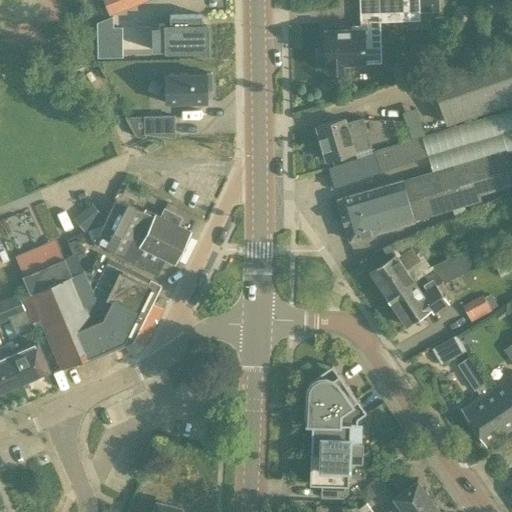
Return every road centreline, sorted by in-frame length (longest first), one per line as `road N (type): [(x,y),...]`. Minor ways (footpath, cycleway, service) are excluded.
road 1 (residential): [(470,496),(352,327),(257,323)]
road 2 (residential): [(179,349),(173,318),(229,193),(260,180)]
road 3 (tertiary): [(250,511),(257,323)]
road 4 (tertiary): [(260,180),(256,0)]
road 5 (tertiary): [(257,323),(260,180)]
road 6 (residential): [(53,415),(179,349)]
